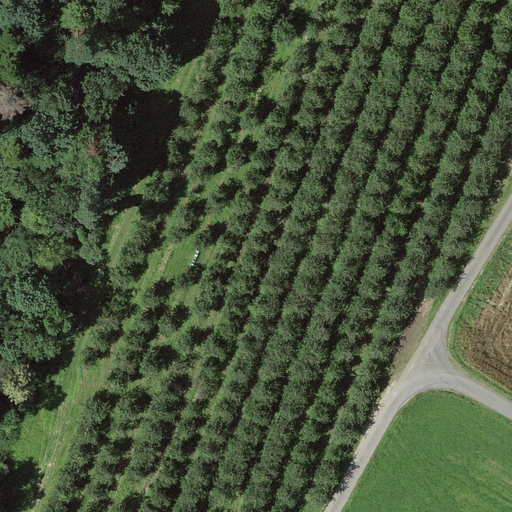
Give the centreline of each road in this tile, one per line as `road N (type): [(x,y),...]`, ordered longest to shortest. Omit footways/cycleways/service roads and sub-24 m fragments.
road 1 (unclassified): [(511,205),(442,318),(426,365)]
road 2 (unclassified): [(426,365),(389,412),(333,511)]
